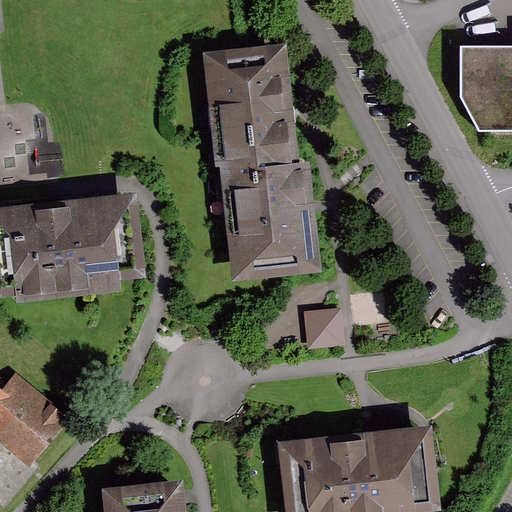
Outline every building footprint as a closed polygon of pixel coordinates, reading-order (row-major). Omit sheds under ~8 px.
[(511,50),(460,50),(460,101),(479,134),(511,134),(511,50)] [(286,52),(211,60),(223,167),(232,166),(298,159),(286,52)] [(298,159),(232,166),(244,274),(320,265),(308,158),(298,159)] [(36,213),(0,216),(0,290),(22,289),(23,297),(117,290),(116,278),(134,276),(128,204),(79,208),(79,218),(36,221),(36,213)] [(342,305),(305,309),(309,345),(344,341),(342,324),(347,324),(353,323),(353,326),(389,322),(386,286),(349,290),(351,306),(345,307),(342,307),(342,305)] [(12,399),(0,388),(0,432),(38,465),(72,424),(25,384),(12,399)] [(334,438),(289,442),(294,511),(415,511),(415,504),(433,502),(427,429),(376,433),(377,442),(335,446),(334,438)] [(185,511),(183,493),(107,501),(108,511),(185,511)]
